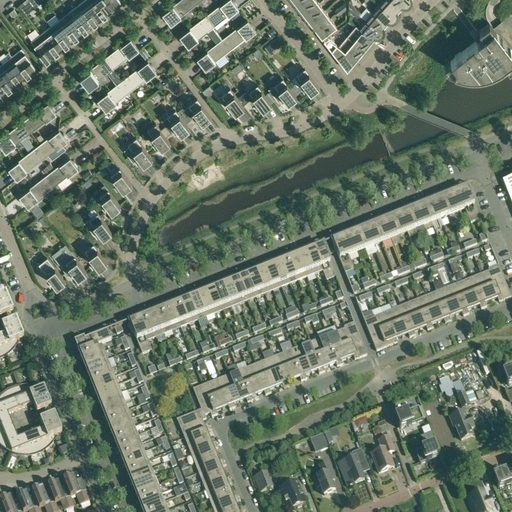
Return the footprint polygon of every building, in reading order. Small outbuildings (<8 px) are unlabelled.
[(30,12),(35,8),(28,0),(25,0),(23,2),(30,12)] [(83,0),(78,4),(91,22),(93,25),(98,21),(96,19),(101,15),(89,0),(83,0)] [(104,0),(89,0),(101,15),(103,17),(107,14),(105,11),(110,7),(104,0)] [(104,0),(110,7),(112,10),(117,7),(115,4),(120,0),(104,0)] [(195,5),(191,0),(179,0),(162,14),(170,25),(181,17),(195,5)] [(225,0),(204,17),(213,28),(228,16),(228,17),(239,8),(232,0),(225,0)] [(317,2),(315,0),(303,0),(296,6),(303,14),(317,2)] [(388,0),(383,0),(379,5),(395,20),(396,19),(397,18),(397,17),(397,16),(397,15),(397,14),(397,13),(396,12),(399,10),(388,0)] [(409,6),(409,5),(403,0),(388,0),(399,10),(402,7),(404,7),(406,7),(407,7),(408,6),(409,6)] [(324,10),(317,2),(303,14),(309,22),(324,10)] [(78,4),(69,12),(82,29),(84,32),(88,29),(86,26),(91,22),(78,4)] [(395,21),(395,20),(379,5),(372,13),(385,25),(388,22),(389,22),(390,22),(391,22),(392,22),(393,22),(394,21),(395,21)] [(343,11),(340,7),(335,11),(338,15),(343,11)] [(14,9),(9,13),(12,18),(17,14),(14,9)] [(330,18),(324,10),(309,22),(315,30),(330,18)] [(82,29),(69,12),(59,19),(72,37),(74,39),(79,36),(77,33),(82,29)] [(372,13),(365,21),(382,35),(383,34),(383,33),(384,31),(384,30),(383,30),(383,29),(383,28),(385,25),(372,13)] [(458,73),(459,73),(463,74),(466,74),(469,75),(472,75),(474,75),(477,75),(480,74),(482,74),(485,73),(487,73),(490,72),(492,71),(495,70),(497,69),(499,68),(501,66),(503,65),(504,64),(509,70),(511,67),(511,16),(511,15),(502,22),(497,25),(493,28),(489,22),(488,23),(478,30),(483,36),(481,37),(478,33),(473,36),(476,41),(450,61),(444,66),(445,67),(448,68),(450,69),(452,70),(454,71),(456,72),(458,73)] [(213,28),(204,17),(179,36),(188,48),(198,40),(198,39),(213,28)] [(336,27),(330,18),(315,30),(322,38),(336,27)] [(72,37),(59,19),(49,26),(63,44),(65,47),(69,43),(67,41),(72,37)] [(222,39),(230,50),(245,38),(245,39),(256,31),(247,20),(222,39)] [(355,26),(372,40),(375,37),(376,38),(377,38),(378,38),(379,37),(380,37),(381,36),(382,35),(365,21),(358,28),(355,26)] [(63,44),(49,26),(40,34),(53,51),(55,54),(60,51),(58,48),(63,44)] [(364,50),(372,40),(355,26),(347,36),(364,50)] [(53,51),(40,34),(30,41),(46,61),(50,58),(48,55),(53,51)] [(347,36),(338,46),(355,60),(364,50),(347,36)] [(323,40),(323,41),(347,71),(355,60),(338,46),(328,37),(323,40)] [(105,58),(113,69),(128,57),(128,58),(139,50),(130,38),(105,58)] [(230,50),(222,39),(196,59),(205,70),(216,62),(215,62),(230,50)] [(21,48),(12,56),(25,73),(25,74),(27,76),(31,73),(29,70),(35,66),(21,48)] [(2,63),(15,81),(17,84),(22,80),(20,78),(25,74),(25,73),(12,56),(8,52),(5,54),(8,58),(2,63)] [(98,80),(107,74),(116,85),(122,80),(113,69),(105,58),(79,77),(88,89),(99,81),(98,80)] [(122,80),(130,91),(145,80),(146,80),(156,72),(147,61),(122,80)] [(10,85),(15,81),(2,63),(0,64),(0,80),(6,88),(8,91),(12,87),(10,85)] [(296,75),(291,79),(300,92),(306,87),(310,93),(311,92),(312,94),(319,88),(318,86),(319,86),(305,68),(296,75)] [(268,89),(278,102),(284,98),(288,103),(289,104),(297,98),(296,97),(296,96),(282,78),(274,85),(273,84),(268,89)] [(122,80),(116,85),(97,100),(105,111),(116,103),(130,91),(122,80)] [(257,85),(249,91),(255,100),(253,102),(256,106),(258,104),(262,109),(263,109),(264,111),(272,105),(270,103),(271,103),(270,102),(265,95),(257,85)] [(221,96),(218,98),(225,106),(225,105),(228,110),(231,108),(235,113),(237,114),(244,108),(243,107),(243,106),(230,88),(221,95),(221,96)] [(245,92),(239,97),(243,104),(250,99),(245,92)] [(188,105),(184,109),(188,114),(190,117),(192,115),(196,120),(198,118),(202,123),(203,123),(204,124),(211,118),(210,117),(211,116),(197,98),(188,105)] [(22,122),(30,133),(45,121),(46,122),(56,113),(47,102),(22,122)] [(167,117),(162,121),(165,125),(170,133),(171,133),(176,129),(180,134),(181,134),(182,135),(190,130),(189,128),(186,123),(182,118),(175,110),(167,116),(167,117)] [(30,133),(22,122),(0,138),(0,145),(5,153),(16,145),(16,144),(30,133)] [(156,124),(147,130),(154,139),(151,141),(155,145),(157,143),(161,148),(162,148),(163,150),(170,144),(169,142),(170,142),(166,136),(160,129),(156,124)] [(33,149),(42,160),(48,155),(56,148),(57,149),(67,141),(59,129),(33,149)] [(129,145),(123,150),(134,163),(137,161),(139,159),(143,164),(145,166),(152,160),(151,158),(152,158),(140,142),(136,137),(128,144),(129,145)] [(52,160),(61,153),(57,149),(56,148),(48,155),(52,160)] [(42,160),(33,149),(8,169),(17,180),(27,172),(27,171),(42,160)] [(44,176),(52,187),(67,176),(68,176),(78,168),(69,157),(44,176)] [(119,168),(111,175),(115,181),(113,183),(116,187),(119,185),(123,190),(124,191),(132,186),(131,184),(119,168)] [(52,187),(44,176),(19,196),(27,207),(38,199),(52,187)] [(104,186),(99,189),(101,192),(100,193),(101,195),(99,196),(104,202),(102,204),(105,209),(107,207),(111,212),(112,211),(113,213),(120,207),(119,206),(120,205),(108,190),(107,190),(104,186)] [(457,191),(464,207),(473,203),(467,188),(457,191)] [(449,195),(456,213),(465,210),(464,207),(457,191),(449,195)] [(448,216),(456,213),(449,195),(441,198),(448,216)] [(441,198),(432,201),(440,220),(448,216),(441,198)] [(432,201),(424,205),(431,223),(440,220),(432,201)] [(480,220),(473,203),(464,207),(465,210),(470,224),(480,220)] [(431,223),(424,205),(416,208),(423,226),(431,223)] [(45,213),(40,207),(34,212),(38,218),(45,213)] [(89,219),(84,223),(94,236),(96,234),(99,232),(103,237),(104,239),(112,233),(111,231),(97,213),(93,207),(87,212),(92,217),(89,219)] [(416,208),(407,211),(415,229),(423,226),(416,208)] [(415,229),(407,211),(399,215),(406,233),(415,229)] [(399,215),(391,218),(398,236),(406,233),(399,215)] [(398,236),(391,218),(383,221),(390,239),(398,236)] [(383,221),(374,224),(382,243),(390,239),(383,221)] [(373,246),(382,243),(374,224),(366,228),(373,246)] [(366,228),(358,231),(365,249),(373,246),(366,228)] [(365,249),(358,231),(350,234),(357,253),(365,249)] [(341,238),(348,254),(349,256),(357,253),(350,234),(341,238)] [(479,236),(481,242),(487,240),(485,234),(479,236)] [(332,242),(338,258),(348,254),(341,238),(332,242)] [(93,244),(84,250),(91,259),(89,261),(92,265),(94,263),(98,268),(99,268),(100,269),(108,264),(106,262),(107,262),(93,244)] [(323,245),(314,249),(320,265),(329,261),(323,245)] [(327,281),(320,265),(314,249),(305,252),(315,275),(322,272),(326,281),(327,281)] [(57,250),(51,255),(56,261),(68,277),(71,275),(74,273),(78,278),(78,277),(79,279),(87,273),(86,272),(86,271),(74,256),(70,250),(62,257),(57,250)] [(306,278),(315,275),(305,252),(297,255),(306,278)] [(437,260),(435,256),(434,253),(428,255),(431,263),(437,260)] [(348,254),(338,258),(345,274),(354,270),(349,256),(348,254)] [(298,281),(306,278),(297,255),(289,259),(298,281)] [(47,257),(38,264),(42,268),(40,270),(47,278),(46,279),(50,283),(52,281),(56,286),(57,286),(58,288),(65,282),(64,280),(65,280),(51,262),(47,257)] [(289,285),(298,281),(289,259),(280,262),(289,285)] [(329,261),(320,265),(327,281),(335,278),(329,261)] [(281,288),(289,285),(280,262),(272,265),(281,288)] [(458,272),(455,264),(450,266),(453,274),(458,272)] [(272,265),(264,269),(273,291),(281,288),(272,265)] [(501,302),(511,298),(498,266),(488,270),(489,272),(501,302)] [(264,295),(273,291),(264,269),(255,272),(264,295)] [(256,298),(264,295),(255,272),(247,276),(256,298)] [(489,272),(480,275),(490,302),(497,299),(499,303),(501,302),(489,272)] [(480,275),(471,279),(483,309),(487,308),(485,304),(490,302),(480,275)] [(247,302),(256,298),(247,276),(238,279),(247,302)] [(239,305),(247,302),(238,279),(230,282),(239,305)] [(481,310),(483,309),(471,279),(462,282),(473,309),(479,306),(481,310)] [(231,308),(239,305),(230,282),(222,286),(231,308)] [(462,282),(453,286),(465,316),(469,315),(467,311),(473,309),(462,282)] [(357,285),(350,288),(353,294),(359,292),(357,285)] [(222,312),(231,308),(222,286),(213,289),(222,312)] [(453,286),(444,289),(455,316),(461,313),(463,317),(465,316),(453,286)] [(214,315),(222,312),(213,289),(205,292),(214,315)] [(444,289),(435,293),(447,323),(451,322),(449,318),(455,316),(444,289)] [(214,315),(205,292),(197,296),(206,318),(214,315)] [(335,294),(338,301),(343,298),(340,292),(335,294)] [(435,293),(426,296),(437,323),(443,321),(445,324),(447,323),(435,293)] [(6,294),(0,295),(0,303),(1,307),(0,307),(0,317),(13,312),(6,294)] [(197,322),(206,318),(197,296),(188,299),(197,322)] [(417,300),(430,331),(433,329),(431,325),(437,323),(426,296),(417,300)] [(189,325),(197,322),(188,299),(180,302),(189,325)] [(417,300),(408,304),(419,330),(426,328),(427,332),(430,331),(417,300)] [(180,328),(189,325),(180,302),(171,306),(180,328)] [(419,330),(408,304),(399,307),(412,338),(415,336),(414,332),(419,330)] [(172,332),(180,328),(171,306),(163,309),(172,332)] [(289,309),(291,314),(293,318),(299,316),(297,312),(296,312),(294,307),(289,309)] [(399,307),(391,311),(401,337),(408,335),(409,339),(412,338),(399,307)] [(164,335),(172,332),(163,309),(155,312),(164,335)] [(287,321),(293,318),(291,314),(289,309),(285,311),(287,316),(285,316),(287,321)] [(401,337),(391,311),(382,314),(394,345),(397,343),(396,340),(401,337)] [(155,338),(164,335),(155,312),(146,316),(155,338)] [(373,316),(372,316),(385,348),(394,345),(382,314),(374,317),(373,316)] [(315,315),(310,318),(311,322),(312,322),(313,324),(318,322),(315,315)] [(148,342),(155,338),(146,316),(138,319),(144,335),(151,351),(148,342)] [(372,316),(363,320),(376,352),(385,348),(372,316)] [(129,323),(135,338),(144,335),(138,319),(129,323)] [(15,342),(16,341),(24,338),(16,320),(2,326),(5,334),(5,335),(11,332),(15,342)] [(344,327),(357,359),(367,356),(354,323),(344,327)] [(120,327),(114,329),(117,335),(123,333),(120,327)] [(354,361),(357,359),(344,327),(344,329),(336,333),(347,359),(353,357),(354,361)] [(107,331),(91,338),(94,347),(111,340),(107,331)] [(5,334),(0,336),(0,343),(5,356),(8,354),(11,352),(14,349),(16,346),(18,343),(17,343),(17,344),(16,341),(15,342),(11,332),(5,335),(5,334)] [(341,362),(347,359),(336,333),(327,336),(339,367),(343,365),(341,362)] [(142,355),(151,351),(144,335),(135,338),(142,355)] [(318,340),(329,366),(335,364),(337,368),(339,367),(327,336),(318,340)] [(91,338),(75,344),(79,353),(94,347),(91,338)] [(82,361),(105,352),(101,345),(111,341),(111,340),(94,347),(79,353),(82,361)] [(323,369),(329,366),(318,340),(309,343),(322,374),(325,373),(323,369)] [(283,354),(293,381),(299,378),(301,382),(304,381),(291,350),(289,343),(279,346),(283,354)] [(319,375),(322,374),(309,343),(300,347),(311,373),(317,371),(319,375)] [(291,350),(304,381),(307,380),(305,376),(311,373),(300,347),(291,350)] [(105,352),(82,361),(85,370),(108,361),(105,352)] [(293,381),(283,354),(274,358),(286,388),(289,387),(287,383),(293,381)] [(283,389),(286,388),(274,358),(265,361),(275,388),(281,385),(283,389)] [(108,361),(85,370),(89,378),(111,369),(108,361)] [(269,390),(275,388),(265,361),(256,365),(268,395),(271,394),(269,390)] [(265,396),(268,395),(256,365),(247,368),(257,395),(264,392),(265,396)] [(154,366),(148,369),(150,376),(156,373),(154,366)] [(247,368),(238,372),(250,402),(253,401),(251,397),(257,395),(247,368)] [(111,369),(89,378),(92,387),(115,377),(111,369)] [(511,369),(502,374),(507,387),(511,384),(511,369)] [(247,403),(250,402),(238,372),(229,375),(239,402),(246,400),(247,403)] [(233,404),(239,402),(229,375),(220,379),(232,409),(235,408),(233,404)] [(115,377),(92,387),(95,395),(118,386),(115,377)] [(446,398),(453,395),(451,390),(453,389),(450,382),(449,382),(447,378),(438,382),(440,386),(438,387),(441,394),(444,393),(446,398)] [(220,379),(211,383),(222,409),(228,407),(229,411),(232,409),(220,379)] [(216,411),(222,409),(211,383),(202,386),(214,417),(217,415),(216,411)] [(118,386),(95,395),(99,403),(121,394),(118,386)] [(193,390),(201,410),(204,416),(210,414),(211,418),(214,417),(202,386),(193,390)] [(21,387),(18,388),(26,407),(33,404),(39,402),(35,392),(36,392),(35,389),(36,390),(36,389),(33,388),(29,387),(25,387),(21,387)] [(7,392),(6,393),(14,412),(26,407),(18,388),(14,389),(10,390),(7,392)] [(461,388),(455,391),(457,396),(456,397),(461,409),(469,406),(465,393),(463,394),(461,388)] [(44,389),(36,392),(35,392),(39,402),(33,404),(37,413),(51,407),(44,389)] [(0,411),(7,415),(14,412),(6,393),(4,394),(1,397),(0,397),(0,411)] [(121,394),(99,403),(102,412),(125,403),(121,394)] [(125,403),(102,412),(105,420),(128,411),(125,403)] [(418,407),(394,417),(399,430),(423,420),(418,407)] [(204,416),(201,410),(177,420),(184,438),(209,428),(208,425),(204,427),(202,421),(206,420),(204,416)] [(0,424),(10,421),(7,415),(0,411),(0,424)] [(128,411),(105,420),(109,428),(131,419),(128,411)] [(464,412),(449,418),(453,428),(455,427),(461,441),(472,437),(470,430),(474,428),(469,417),(466,418),(464,412)] [(53,437),(54,436),(62,433),(54,415),(40,421),(43,429),(49,427),(53,437)] [(112,437),(135,428),(131,419),(109,428),(112,437)] [(0,439),(15,433),(10,421),(0,424),(0,439)] [(43,429),(36,432),(44,451),(46,449),(49,447),(52,444),(54,441),(56,438),(55,438),(55,439),(54,436),(53,437),(49,427),(43,429)] [(135,428),(112,437),(115,445),(138,436),(135,428)] [(184,438),(187,447),(209,439),(207,433),(211,431),(209,428),(184,438)] [(36,432),(24,437),(31,456),(32,456),(36,455),(40,454),(43,452),(44,451),(36,432)] [(9,453),(11,454),(17,439),(15,433),(0,439),(0,446),(3,449),(6,451),(9,453)] [(322,435),(310,440),(311,444),(316,442),(320,452),(328,449),(322,435)] [(138,436),(115,445),(119,454),(141,444),(138,436)] [(28,457),(31,456),(24,437),(17,439),(11,454),(13,455),(17,456),(21,457),(24,457),(28,457)] [(382,451),(371,455),(379,474),(394,468),(388,455),(394,453),(388,438),(379,441),(382,451)] [(212,445),(209,439),(187,447),(191,456),(217,446),(215,443),(212,445)] [(122,462),(145,453),(141,444),(119,454),(122,462)] [(433,445),(415,452),(420,465),(438,457),(433,445)] [(191,456),(195,465),(216,456),(214,450),(218,449),(217,446),(191,456)] [(338,465),(344,479),(347,487),(353,484),(364,480),(361,473),(368,470),(359,450),(350,453),(352,459),(338,465)] [(180,451),(174,453),(176,459),(182,456),(180,451)] [(125,470),(148,461),(145,453),(122,462),(125,470)] [(281,453),(269,458),(271,462),(283,457),(281,453)] [(216,456),(195,465),(198,474),(224,464),(223,461),(219,462),(216,456)] [(148,461),(125,470),(129,479),(152,470),(148,461)] [(319,466),(320,469),(322,475),(313,479),(317,488),(320,487),(323,496),(335,491),(331,482),(334,481),(327,463),(319,466)] [(198,474),(202,483),(223,474),(221,468),(225,467),(224,464),(198,474)] [(511,484),(511,469),(492,477),(497,490),(511,484)] [(152,470),(129,479),(132,487),(155,478),(152,470)] [(223,474),(202,483),(205,492),(231,482),(230,479),(226,480),(223,474)] [(254,479),(260,495),(274,490),(268,474),(254,479)] [(73,476),(63,480),(74,508),(75,508),(71,498),(75,497),(79,506),(90,502),(81,479),(75,482),(73,476)] [(155,478),(132,487),(136,496),(158,486),(155,478)] [(63,511),(64,511),(74,508),(63,480),(63,481),(65,486),(60,488),(58,482),(47,486),(57,511),(58,511),(55,504),(60,503),(63,511)] [(205,492),(209,501),(231,492),(228,486),(232,485),(231,482),(205,492)] [(276,503),(281,501),(283,506),(286,505),(289,511),(295,508),(297,509),(302,507),(302,505),(305,504),(296,483),(280,489),(281,492),(273,495),(276,503)] [(45,511),(57,511),(47,486),(47,487),(49,491),(44,493),(42,488),(32,492),(39,511),(40,511),(39,510),(44,508),(45,511)] [(139,504),(162,495),(158,486),(136,496),(139,504)] [(39,511),(32,492),(31,492),(33,496),(28,498),(26,493),(16,497),(22,511),(39,511)] [(213,510),(238,500),(237,497),(233,498),(231,492),(209,501),(213,510)] [(483,492),(468,498),(473,511),(491,511),(490,509),(492,508),(488,500),(487,500),(483,492)] [(142,511),(165,503),(162,495),(139,504),(142,511)] [(10,497),(0,500),(0,501),(4,511),(22,511),(16,497),(17,501),(12,502),(10,497)] [(213,510),(213,511),(233,511),(238,510),(235,504),(239,503),(238,500),(213,510)] [(166,511),(168,511),(165,503),(142,511),(166,511)]
